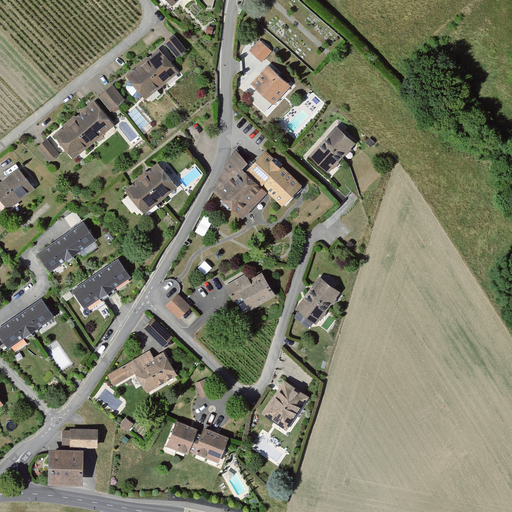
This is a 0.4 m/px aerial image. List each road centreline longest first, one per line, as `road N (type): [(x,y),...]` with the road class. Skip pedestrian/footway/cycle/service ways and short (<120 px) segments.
road 1 (unclassified): [(349,201),(309,235),(266,382),(245,390),(150,296)]
road 2 (residential): [(150,296),(220,167),(224,52),(236,0)]
road 3 (residential): [(0,146),(149,25),(143,0)]
road 4 (residential): [(59,418),(104,370),(150,296)]
